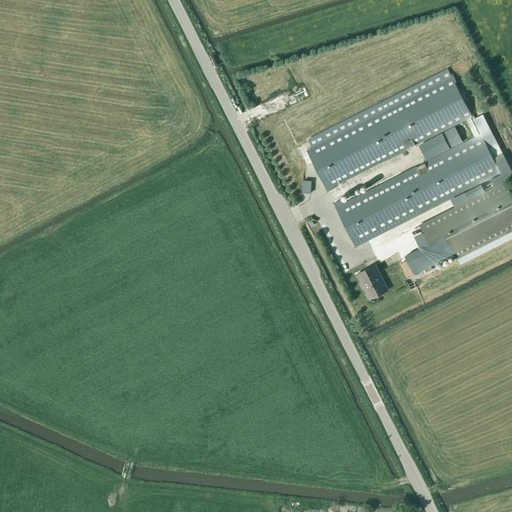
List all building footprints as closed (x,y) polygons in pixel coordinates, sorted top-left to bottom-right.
[(452,79),(308,152),(326,189),(471,116),(452,79)] [(454,128),(419,146),(426,161),(462,143),(454,128)] [(336,209),(355,245),(499,173),(481,136),(336,209)] [(511,197),(504,183),(419,226),(429,245),(405,256),(414,274),(454,254),(456,259),(511,230),(511,197)] [(386,289),(387,291),(387,290),(375,265),(357,274),(361,282),(359,283),(362,289),(364,288),(369,300),(370,299),(369,297),(386,289)]
